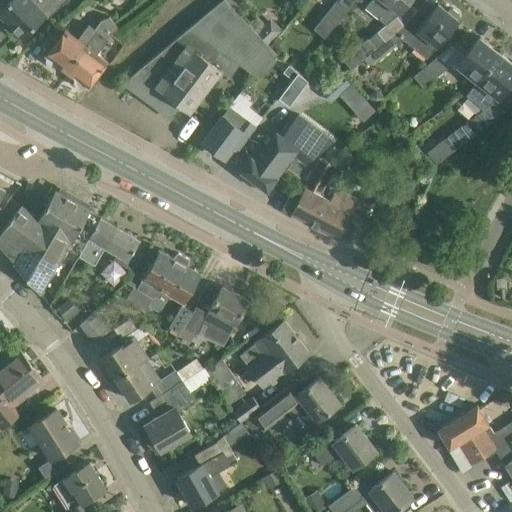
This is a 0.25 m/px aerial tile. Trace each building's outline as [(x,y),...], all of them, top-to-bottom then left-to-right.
[(9,0),(0,9),(0,12),(1,14),(23,37),(47,16),(59,6),(52,0),(9,0)] [(221,0),(121,84),(122,85),(124,83),(170,117),(180,104),(190,111),(219,70),(230,78),(240,65),(255,76),(277,54),(275,51),(270,47),(256,32),(225,0),(221,0)] [(225,0),(237,12),(247,3),(244,0),(225,0)] [(339,0),(339,1),(338,0),(337,0),(314,29),(325,39),(349,9),(356,0),(339,0)] [(368,39),(342,59),(351,69),(371,52),(389,37),(395,32),(397,34),(405,25),(396,16),(408,3),(409,0),(371,0),(365,8),(386,25),(368,39)] [(405,25),(397,34),(428,59),(437,47),(438,48),(458,20),(457,19),(459,17),(459,13),(453,8),(449,9),(447,11),(438,4),(423,23),(413,15),(405,25)] [(264,24),(256,32),(270,47),(279,36),(283,31),(270,18),(264,24)] [(65,30),(46,55),(47,57),(47,61),(54,67),(58,65),(66,71),(86,45),(97,30),(107,38),(116,26),(112,21),(107,19),(105,19),(103,19),(100,21),(95,29),(90,25),(84,33),(79,40),(65,30)] [(86,45),(66,71),(75,78),(75,83),(82,88),(86,86),(88,87),(107,61),(96,53),(107,38),(97,30),(86,45)] [(270,47),(274,50),(283,40),(279,36),(270,47)] [(389,37),(371,52),(378,61),(397,45),(389,37)] [(479,37),(464,56),(457,65),(478,81),(500,54),(479,37)] [(497,97),(498,98),(511,81),(511,63),(500,54),(478,81),(466,95),(483,110),(462,125),(471,138),(504,112),(492,102),(497,97)] [(448,68),(436,57),(413,76),(423,88),(448,68)] [(293,72),(278,93),(290,102),(305,81),(293,72)] [(311,72),(305,79),(318,90),(323,83),(311,72)] [(342,74),(321,92),(331,103),(338,96),(351,84),(342,74)] [(377,88),(368,95),(376,105),(385,97),(377,88)] [(256,126),(241,115),(229,106),(222,116),(203,142),(225,158),(238,141),(243,144),(256,126)] [(242,171),(240,175),(248,180),(251,178),(257,182),(255,186),(263,192),(266,189),(267,190),(294,155),(305,163),(325,147),(333,141),(298,114),(283,136),(276,132),(266,146),(261,142),(240,170),(242,171)] [(454,151),(471,138),(462,125),(444,138),(454,151)] [(333,157),(348,144),(341,136),(333,141),(325,147),(333,157)] [(331,201),(324,197),(320,195),(335,166),(320,158),(300,196),(292,192),(282,210),(291,215),(337,239),(352,211),(351,211),(357,199),(337,189),(331,201)] [(42,222),(68,249),(90,210),(55,190),(54,192),(50,190),(43,201),(48,204),(39,219),(42,222)] [(42,222),(39,219),(21,205),(9,220),(0,233),(0,236),(0,247),(15,264),(31,240),(42,222)] [(132,252),(140,239),(101,216),(89,237),(89,238),(79,255),(94,264),(104,246),(118,253),(114,259),(133,270),(141,257),(132,252)] [(64,255),(68,249),(42,222),(31,240),(57,266),(60,262),(64,255)] [(40,293),(57,266),(31,240),(15,264),(14,265),(40,294),(41,293),(40,293)] [(163,291),(183,256),(178,253),(173,258),(159,250),(151,264),(147,261),(139,276),(143,279),(137,288),(154,298),(148,306),(153,309),(159,298),(163,291)] [(183,256),(163,291),(164,291),(185,303),(201,274),(187,266),(189,259),(183,256)] [(179,333),(178,335),(191,343),(196,334),(209,340),(216,325),(231,332),(235,323),(248,300),(222,286),(209,308),(207,312),(196,306),(193,312),(184,328),(179,333)] [(159,298),(153,309),(159,312),(165,301),(159,298)] [(55,313),(63,323),(79,310),(70,299),(55,313)] [(181,306),(169,328),(179,333),(184,328),(193,312),(181,306)] [(105,319),(86,334),(89,336),(93,342),(114,328),(105,319)] [(124,344),(103,356),(117,378),(138,364),(147,358),(148,358),(136,341),(131,332),(141,325),(130,319),(115,329),(121,339),(124,344)] [(285,370),(309,353),(284,320),(257,341),(258,341),(240,355),(263,385),(285,369),(285,370)] [(0,430),(19,416),(10,405),(23,394),(43,379),(20,351),(19,352),(0,366),(0,430)] [(138,364),(117,378),(117,379),(131,400),(152,386),(151,385),(156,382),(162,394),(183,380),(182,380),(177,371),(176,370),(161,379),(147,358),(138,364)] [(221,358),(206,369),(213,378),(210,380),(229,405),(246,392),(245,391),(221,358)] [(262,405),(252,413),(260,424),(284,406),(289,412),(293,417),(297,413),(307,425),(339,402),(320,377),(297,393),(298,394),(294,397),(286,387),(261,405),(262,405)] [(159,416),(145,424),(161,450),(190,432),(178,412),(195,401),(191,394),(186,385),(183,380),(162,394),(150,402),(159,416)] [(495,402),(507,407),(511,396),(499,392),(495,402)] [(261,405),(254,395),(233,411),(241,421),(242,420),(252,413),(261,405)] [(489,423),(480,409),(477,405),(438,429),(450,447),(458,442),(471,464),(495,449),(511,476),(511,420),(493,433),(488,424),(489,423)] [(46,478),(69,463),(62,452),(77,443),(56,409),(31,425),(52,458),(38,467),(46,478)] [(250,434),(251,433),(242,420),(241,421),(224,434),(216,440),(217,442),(195,454),(201,464),(177,477),(192,505),(219,490),(211,476),(238,460),(230,445),(250,434)] [(353,466),(376,450),(356,424),(335,440),(328,430),(308,444),(323,464),(341,451),(353,466)] [(96,511),(88,499),(106,488),(89,462),(53,484),(69,509),(64,511),(96,511)] [(277,471),(264,478),(269,487),(282,479),(277,471)] [(363,479),(328,505),(333,511),(340,511),(369,491),(384,511),(390,511),(412,497),(392,472),(371,489),(363,479)] [(2,496),(17,498),(19,480),(5,478),(2,496)] [(317,511),(327,507),(317,490),(302,499),(310,511),(317,511)]
